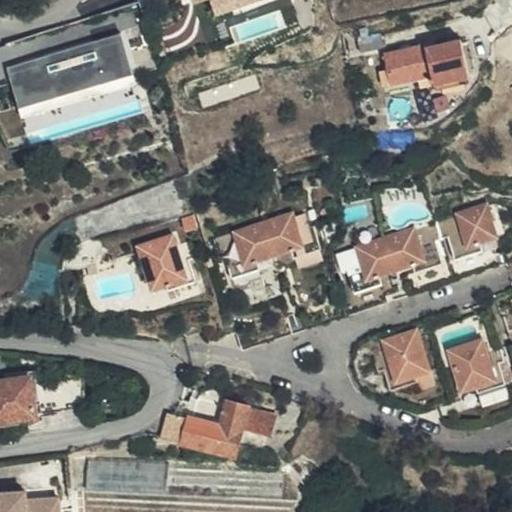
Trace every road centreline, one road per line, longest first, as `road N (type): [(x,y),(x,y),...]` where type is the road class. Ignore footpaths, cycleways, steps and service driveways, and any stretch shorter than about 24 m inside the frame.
road 1 (residential): [(161,369),(201,355),(260,367),(443,442),(480,445),(511,436)]
road 2 (residential): [(0,446),(124,428),(154,414),(167,393),(161,369)]
road 3 (residential): [(161,369),(88,350),(0,342)]
